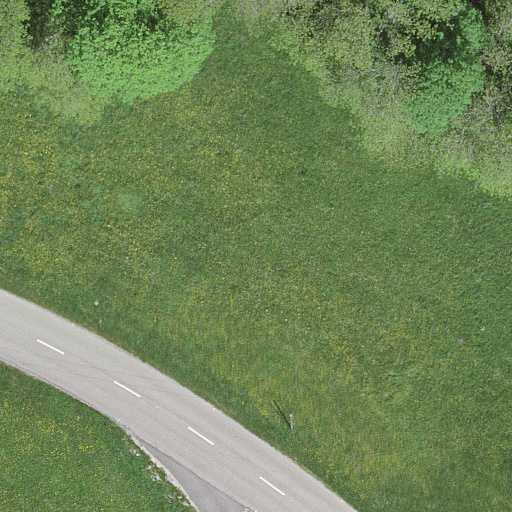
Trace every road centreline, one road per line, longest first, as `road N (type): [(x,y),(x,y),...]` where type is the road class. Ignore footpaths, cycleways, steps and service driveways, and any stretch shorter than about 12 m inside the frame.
road 1 (tertiary): [(0,323),(168,415)]
road 2 (tertiary): [(168,415),(307,511)]
